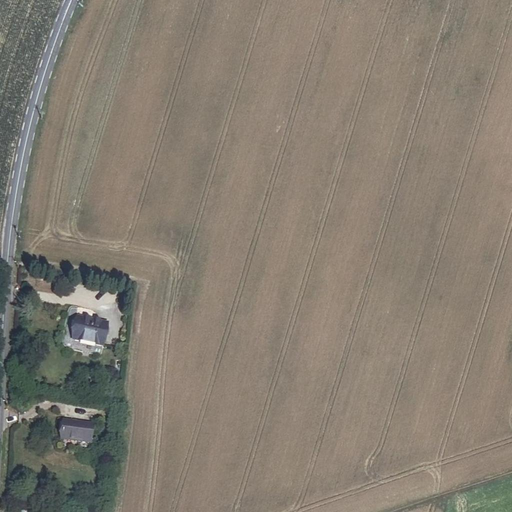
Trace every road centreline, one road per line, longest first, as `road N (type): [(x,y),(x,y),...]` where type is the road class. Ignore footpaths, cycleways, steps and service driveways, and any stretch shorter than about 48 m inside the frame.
road 1 (tertiary): [(0,364),(17,183),(70,0)]
road 2 (track): [(392,511),(511,467)]
